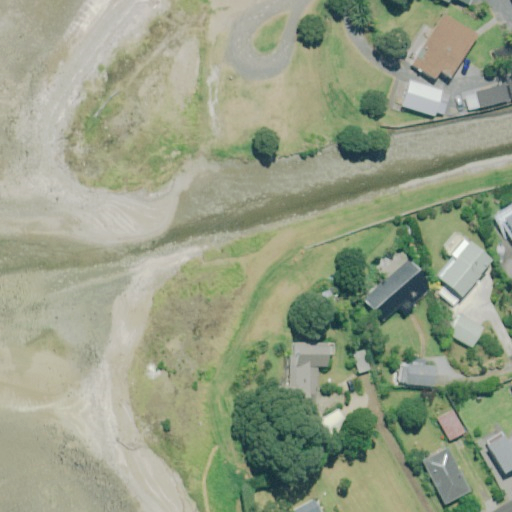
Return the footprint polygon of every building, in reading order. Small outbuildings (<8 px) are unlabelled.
[(461,29),(433,13),(406,59),(434,75),(461,29)] [(417,24),(402,17),(394,34),(409,41),(417,24)] [(511,72),(465,85),(469,101),(511,89),(511,72)] [(431,85),(398,75),(391,99),(423,109),(431,85)] [(511,202),(492,215),(511,247),(511,202)] [(488,260),(464,241),(433,279),(443,287),(438,293),(451,305),(488,260)] [(431,290),(398,250),(376,268),(385,278),(361,298),(380,322),(396,309),(401,315),(431,290)] [(480,329),(457,316),(447,334),(469,347),(480,329)] [(316,342),(316,344),(289,342),(286,386),(273,385),(271,408),(313,411),(316,367),(323,367),(324,354),(330,355),(331,346),(331,343),(316,342)] [(433,366),(397,365),(397,386),(432,387),(433,366)] [(347,427),(337,409),(315,421),(325,439),(347,427)] [(462,432),(449,411),(435,419),(448,441),(462,432)] [(511,436),(503,442),(498,433),(479,444),(498,475),(511,467),(511,436)] [(468,491),(446,450),(420,464),(441,505),(468,491)] [(318,511),(311,499),(290,511),(318,511)]
